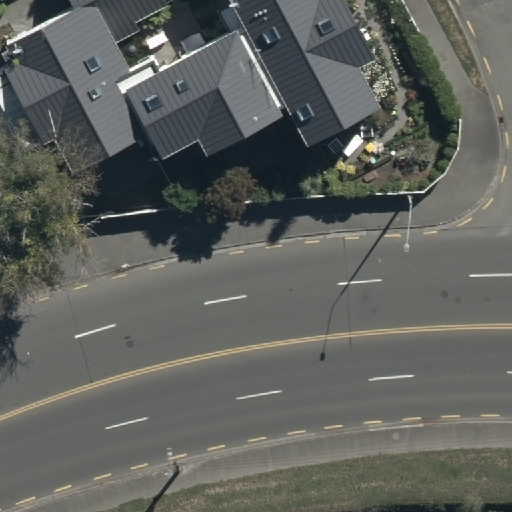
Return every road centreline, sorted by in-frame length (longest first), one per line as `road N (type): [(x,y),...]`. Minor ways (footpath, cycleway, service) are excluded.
road 1 (secondary): [(0,419),(185,360),(447,327)]
road 2 (residential): [(447,327),(511,213)]
